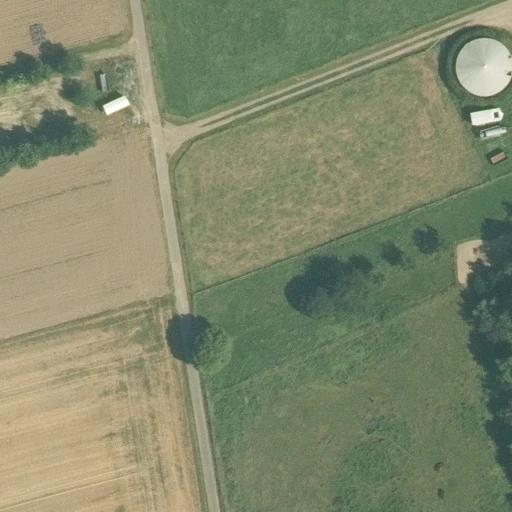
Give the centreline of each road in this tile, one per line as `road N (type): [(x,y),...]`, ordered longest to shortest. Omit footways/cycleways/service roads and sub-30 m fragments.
road 1 (track): [(213,511),(134,0)]
road 2 (track): [(156,140),(511,11)]
